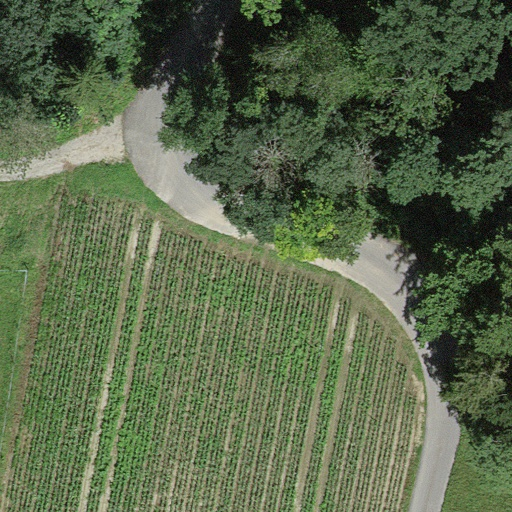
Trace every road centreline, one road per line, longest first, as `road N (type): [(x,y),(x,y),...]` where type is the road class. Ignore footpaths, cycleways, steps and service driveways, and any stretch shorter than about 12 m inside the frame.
road 1 (track): [(214,0),(155,116),(193,176),(308,237),(395,251),(442,286),(450,385),(424,511)]
road 2 (track): [(0,157),(155,116)]
